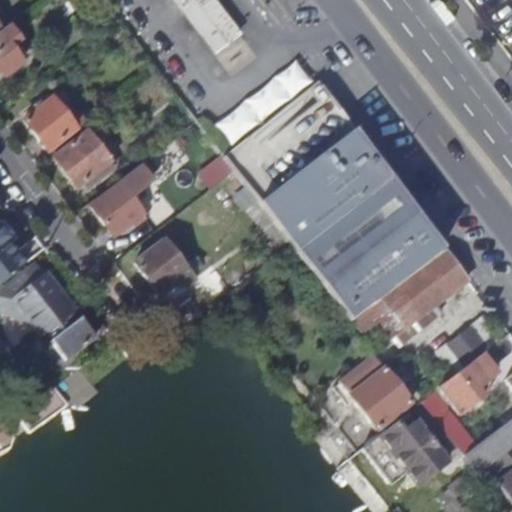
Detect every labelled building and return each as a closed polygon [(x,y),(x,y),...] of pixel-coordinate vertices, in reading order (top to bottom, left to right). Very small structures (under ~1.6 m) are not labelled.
[(173,0),(215,54),(241,33),(215,0),(173,0)] [(7,28),(0,33),(0,73),(4,78),(21,64),(11,51),(16,47),(12,42),(14,36),(8,29),(7,28)] [(353,130),(316,82),(222,157),(233,173),(258,204),(353,130)] [(71,125),(51,99),(22,121),(47,152),(75,129),(76,130),(84,124),(79,118),(71,125)] [(379,164),(353,130),(258,204),(290,246),(295,252),(389,178),(379,164)] [(86,190),(109,172),(105,166),(110,163),(86,132),(52,159),(75,190),(82,184),(86,190)] [(90,207),(112,238),(130,224),(133,228),(145,219),(129,198),(151,182),(141,169),(90,207)] [(443,249),(389,178),(295,252),(349,321),(351,319),(443,249)] [(0,284),(23,266),(6,244),(11,239),(1,226),(0,226),(0,284)] [(190,283),(160,244),(132,265),(155,295),(160,291),(164,295),(177,286),(181,291),(190,283)] [(467,281),(443,249),(351,319),(367,341),(379,332),(386,341),(391,338),(397,346),(440,313),(434,305),(467,281)] [(0,289),(0,306),(5,313),(8,317),(18,310),(11,301),(42,278),(33,264),(0,289)] [(45,276),(42,278),(11,301),(18,310),(8,317),(5,313),(4,319),(3,326),(4,333),(7,340),(12,348),(34,331),(39,337),(46,332),(51,338),(50,341),(50,344),(65,361),(94,339),(45,276)] [(453,377),(482,355),(499,342),(481,320),(437,355),(453,377)] [(453,377),(438,389),(459,416),(481,398),(475,390),(495,373),(482,355),(453,377)] [(344,393),(348,397),(353,403),(375,431),(409,404),(382,369),(372,357),(338,384),(344,393)] [(346,410),(353,403),(348,397),(344,393),(337,399),(346,410)] [(444,434),(420,403),(412,409),(421,421),(416,426),(431,444),(444,434)] [(468,465),(511,431),(511,419),(463,458),(468,465)] [(435,450),(431,444),(416,426),(414,424),(403,433),(396,424),(382,435),(393,448),(397,446),(413,466),(409,469),(420,483),(434,472),(429,464),(438,457),(433,451),(435,450)] [(368,442),(378,435),(375,431),(365,438),(368,442)] [(511,431),(468,465),(478,477),(504,456),(511,450),(511,431)] [(511,511),(510,511),(511,511),(511,465),(504,456),(478,477),(489,490),(494,486),(511,507),(511,511)]
